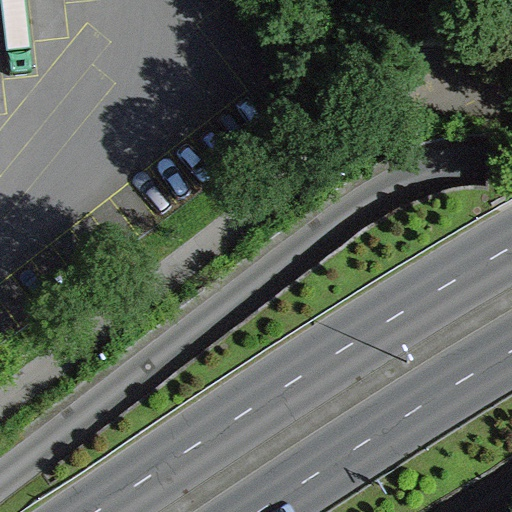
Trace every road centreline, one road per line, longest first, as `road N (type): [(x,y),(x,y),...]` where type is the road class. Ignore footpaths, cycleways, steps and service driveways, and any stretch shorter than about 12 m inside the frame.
road 1 (unclassified): [(511,155),(473,155),(427,169),(290,251),(0,473)]
road 2 (primary): [(511,249),(291,382),(99,511)]
road 3 (primary): [(258,511),(511,351)]
